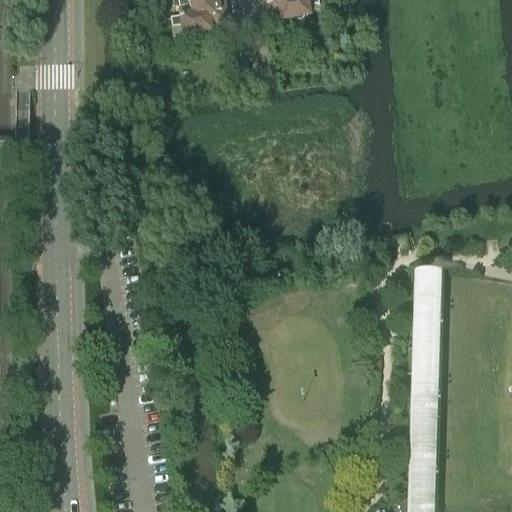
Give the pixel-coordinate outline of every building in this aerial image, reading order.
[(221,0),(178,0),(180,8),(190,6),(192,17),(224,13),(221,0)] [(309,18),(307,9),(318,7),(316,0),(307,0),(306,0),(264,7),(266,19),(281,17),(282,22),(309,18)] [(211,27),(226,24),(224,13),(192,17),(171,20),(174,38),(212,32),(211,27)] [(319,31),(317,24),(306,26),(307,33),(306,33),(309,53),(326,50),(323,30),(319,31)] [(197,247),(210,245),(209,235),(196,237),(197,247)] [(432,511),(438,278),(410,278),(404,511),(432,511)]
